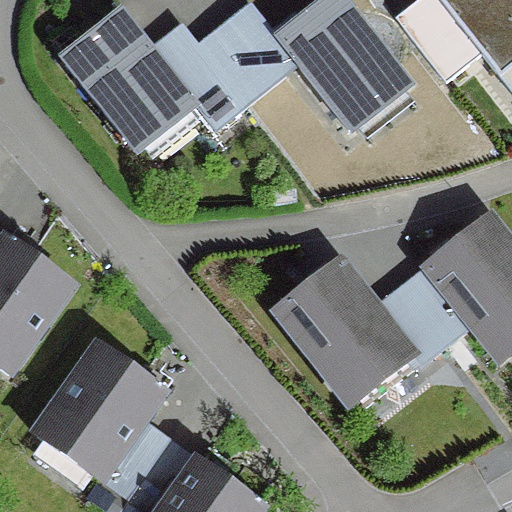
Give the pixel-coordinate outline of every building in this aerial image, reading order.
[(336,0),(334,0),(276,46),(343,133),(404,86),(336,0)] [(511,0),(437,0),(399,30),(442,85),(477,58),(511,102),(511,0)] [(122,19),(61,67),(130,155),(191,107),(122,19)] [(511,258),(483,222),(396,292),(442,349),(467,329),(496,364),(511,351),(511,258)] [(3,242),(0,246),(0,375),(2,377),(66,288),(3,242)] [(333,266),(273,313),(347,406),(407,360),(415,370),(442,349),(396,292),(369,312),(333,266)] [(95,349),(31,438),(93,483),(81,501),(96,511),(115,511),(131,490),(104,471),(158,395),(95,349)] [(160,511),(131,490),(115,511),(254,511),(257,508),(195,463),(160,511)]
